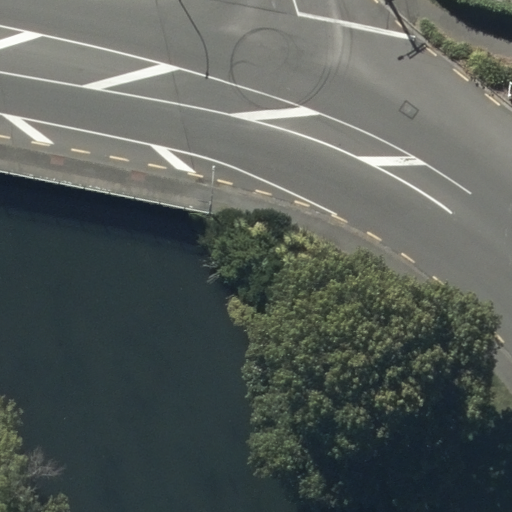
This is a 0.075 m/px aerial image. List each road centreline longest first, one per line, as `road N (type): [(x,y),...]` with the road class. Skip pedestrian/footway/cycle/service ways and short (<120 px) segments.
road 1 (tertiary): [(296,122),(220,95),(0,52)]
road 2 (tertiary): [(511,261),(457,207),(383,160),(296,122)]
road 3 (residential): [(285,0),(296,122)]
